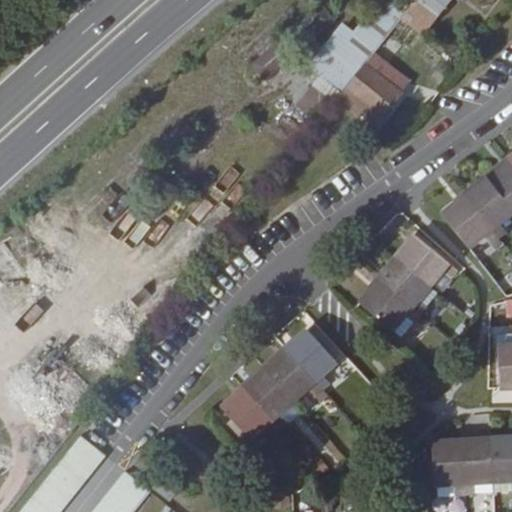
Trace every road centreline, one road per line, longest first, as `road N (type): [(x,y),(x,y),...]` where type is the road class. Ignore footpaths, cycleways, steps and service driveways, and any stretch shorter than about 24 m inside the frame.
road 1 (track): [(0,289),(225,82),(240,95),(0,396)]
road 2 (residential): [(511,69),(152,416)]
road 3 (trunk): [(0,173),(195,0)]
road 4 (trunk): [(126,0),(0,111)]
